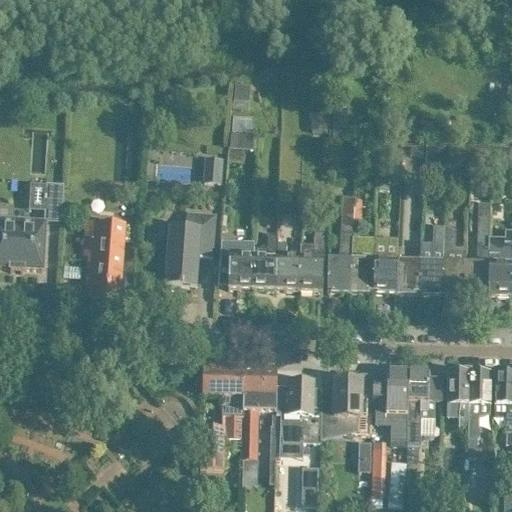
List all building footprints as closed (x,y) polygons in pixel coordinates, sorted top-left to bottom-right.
[(311,101),(311,134),(327,134),(327,101),(311,101)] [(253,152),(254,137),(230,135),(230,151),(231,151),(230,160),(241,161),(242,152),(253,152)] [(328,141),(313,141),(313,164),(328,164),(328,141)] [(198,164),(198,149),(162,147),(161,162),(198,164)] [(448,167),(448,147),(426,147),(425,167),(448,167)] [(470,169),(471,148),(448,147),(448,167),(448,169),(470,169)] [(491,170),(492,149),(471,148),(470,169),(491,170)] [(511,150),(492,149),(491,170),(510,171),(511,150)] [(203,186),(220,187),(222,162),(205,161),(203,186)] [(34,185),(45,186),(47,165),(35,164),(34,185)] [(389,194),(391,172),(380,171),(378,193),(389,194)] [(45,224),(60,225),(63,189),(47,188),(45,224)] [(350,296),(352,241),(353,222),(352,222),(353,202),(342,201),(339,262),(327,261),(326,295),(350,296)] [(361,223),(362,202),(353,202),(352,222),(353,222),(361,223)] [(488,300),(489,240),(490,206),(478,205),(476,266),(466,265),(465,299),(488,300)] [(212,261),(215,219),(186,216),(185,231),(169,230),(168,249),(160,248),(157,286),(165,287),(165,289),(167,289),(167,292),(180,293),(180,290),(196,291),(198,262),(212,263),(212,261)] [(23,273),(42,275),(45,229),(27,227),(28,224),(12,223),(11,227),(0,225),(0,271),(10,273),(10,275),(23,275),(23,273)] [(119,303),(126,226),(87,223),(85,257),(89,257),(86,300),(119,303)] [(442,299),(443,230),(433,229),(432,246),(420,245),(420,264),(419,298),(442,299)] [(405,264),(406,247),(409,247),(409,230),(398,230),(397,242),(396,297),(419,298),(420,264),(405,264)] [(456,250),(457,230),(443,230),(442,299),(465,299),(466,265),(466,251),(456,250)] [(277,246),(277,237),(267,237),(267,251),(253,250),(251,293),(275,294),(277,246)] [(322,295),(324,239),(314,238),(314,248),(299,247),(299,261),(298,294),(322,295)] [(510,301),(511,241),(489,240),(488,300),(510,301)] [(373,297),(374,241),(352,241),(350,296),(373,297)] [(396,297),(397,242),(374,241),(373,297),(396,297)] [(251,293),(253,250),(253,245),(221,244),(220,256),(217,256),(216,291),(228,292),(251,293)] [(298,294),(299,261),(286,261),(286,246),(277,246),(275,294),(298,294)] [(242,412),(243,370),(202,369),(202,399),(216,399),(216,405),(222,405),(221,430),(201,429),(199,489),(222,490),(223,446),(242,446),(242,420),(242,412)] [(275,412),(276,390),(277,371),(243,370),(242,412),(242,420),(242,446),(241,464),(258,464),(259,412),(275,412)] [(406,448),(407,374),(387,373),(386,379),(372,379),(371,403),(376,403),(375,427),(392,428),(392,448),(406,448)] [(435,421),(435,405),(442,405),(442,380),(428,380),(428,375),(407,374),(406,448),(420,448),(421,421),(435,421)] [(468,437),(468,375),(447,375),(447,407),(458,407),(458,437),(468,437)] [(489,416),(490,375),(468,375),(468,437),(468,460),(474,460),(475,442),(478,439),(478,432),(477,429),(477,421),(489,416)] [(511,434),(511,375),(495,375),(494,418),(497,420),(505,420),(504,435),(511,434)] [(321,408),(320,439),(334,439),(334,434),(359,435),(360,430),(360,421),(367,421),(367,404),(371,404),(372,379),(361,379),(361,385),(334,384),(334,408),(321,408)] [(288,390),(276,390),(275,412),(276,415),(287,415),(287,419),(302,419),(302,447),(320,448),(320,439),(320,416),(313,415),(313,383),(288,383),(288,390)] [(156,441),(173,432),(166,418),(149,426),(156,441)] [(286,430),(276,430),(276,444),(287,444),(286,430)] [(386,447),(371,447),(370,476),(371,503),(385,503),(386,447)] [(418,453),(408,453),(408,466),(417,466),(418,453)] [(369,476),(370,463),(358,462),(358,476),(369,476)] [(511,511),(511,497),(503,497),(502,511),(511,511)]
